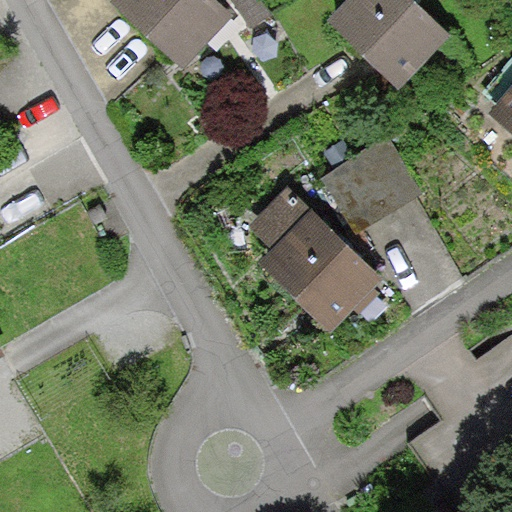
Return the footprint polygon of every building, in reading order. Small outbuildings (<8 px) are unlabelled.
[(114,0),(110,5),(184,72),(236,15),(219,0),(114,0)] [(447,38),(409,0),(353,0),(329,25),(394,90),(432,53),(447,38)] [(511,133),(511,90),(491,116),(511,133)] [(390,137),(325,179),(359,233),(424,191),(390,137)] [(385,279),(287,189),(252,227),(279,251),(261,271),(332,337),(385,279)]
